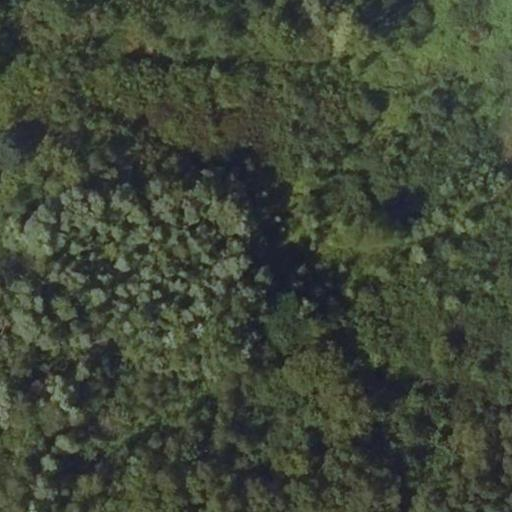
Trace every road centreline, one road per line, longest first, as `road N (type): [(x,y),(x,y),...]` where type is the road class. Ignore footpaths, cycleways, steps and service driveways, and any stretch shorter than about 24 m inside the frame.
road 1 (track): [(0,43),(157,64),(511,81)]
road 2 (unknown): [(511,184),(315,295)]
